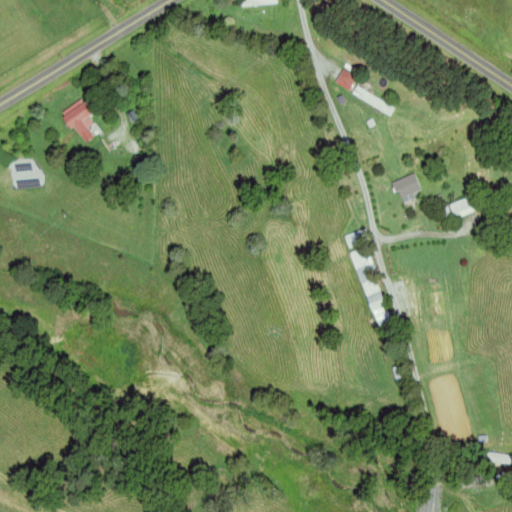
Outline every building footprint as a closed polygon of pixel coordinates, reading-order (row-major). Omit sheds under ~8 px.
[(351,93),(388,115),(393,108),(355,86),(351,93)] [(89,112),(80,99),(59,114),(81,144),(92,136),(86,128),(91,125),(84,116),(89,112)] [(421,190),(410,172),(391,184),(402,202),(421,190)] [(452,219),(475,210),(470,196),(447,205),(452,219)] [(344,235),(353,268),(371,262),(362,230),(344,235)] [(374,325),(388,321),(375,279),(361,284),(374,325)] [(443,315),(440,292),(427,293),(429,316),(443,315)]
